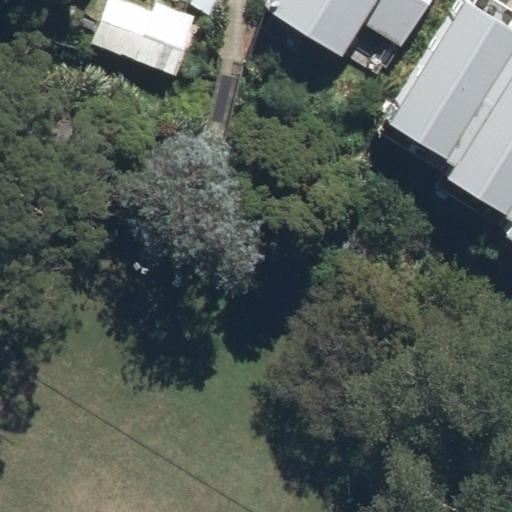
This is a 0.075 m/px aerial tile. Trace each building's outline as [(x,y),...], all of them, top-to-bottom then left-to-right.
[(182,0),(122,0),(106,33),(183,71),(211,14),(182,0)] [(420,0),(272,0),(337,38),(359,0),(380,0),(410,17),(420,0)] [(511,15),(486,0),(445,0),(385,102),(447,138),(508,34),(511,27),(511,15)] [(447,138),(438,155),(499,191),(511,169),(511,36),(508,34),(447,138)] [(511,169),(499,191),(508,197),(500,209),(511,215),(511,169)]
